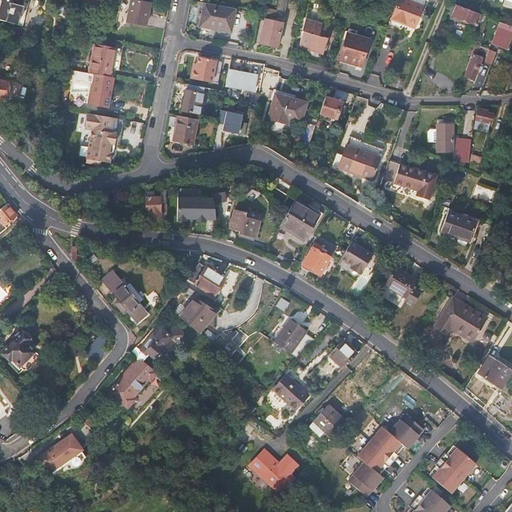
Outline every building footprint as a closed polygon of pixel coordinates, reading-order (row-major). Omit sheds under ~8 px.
[(23,0),(0,0),(0,1),(0,16),(18,20),(23,0)] [(150,4),(131,0),(127,23),(146,27),(150,4)] [(286,0),(279,0),(276,19),(283,20),(286,0)] [(422,10),(397,1),(390,22),(409,29),(410,27),(415,29),(422,10)] [(204,4),(234,11),(234,8),(204,2),(204,4)] [(230,32),(234,11),(204,4),(200,27),(230,32)] [(478,14),(449,4),(445,13),(453,16),(452,17),(475,24),(478,14)] [(300,48),(311,51),(318,25),(305,21),(302,33),(303,33),(300,48)] [(511,26),(499,22),(492,44),(507,49),(511,36),(511,26)] [(273,25),(264,23),(260,42),(268,43),(267,47),(277,49),(282,27),(273,25)] [(327,27),(318,25),(311,51),(324,54),(328,39),(324,38),(327,27)] [(369,42),(347,35),(339,60),(361,67),(369,42)] [(480,46),(474,44),(471,54),(473,55),(477,56),(478,51),(480,46)] [(95,61),(120,65),(123,50),(96,45),(90,75),(93,75),(95,61)] [(496,52),(480,46),(478,51),(488,55),(485,62),(491,64),(496,52)] [(477,56),(473,55),(464,77),(473,80),(477,69),(481,58),(477,56)] [(213,59),(195,56),(192,68),(189,67),(187,77),(209,82),(213,59)] [(219,61),(213,59),(209,82),(215,83),(219,61)] [(119,71),(120,65),(95,61),(93,75),(111,79),(113,70),(119,71)] [(232,86),(235,71),(228,70),(225,85),(232,86)] [(235,71),(232,86),(253,90),(256,75),(235,71)] [(111,79),(93,75),(90,75),(72,72),(71,79),(75,79),(74,84),(90,86),(90,85),(94,86),(91,100),(90,106),(109,110),(114,80),(111,79)] [(9,77),(0,75),(0,97),(1,98),(1,95),(7,95),(9,77)] [(186,83),(185,88),(203,92),(204,87),(186,83)] [(90,86),(74,84),(72,96),(91,100),(94,86),(90,85),(90,86)] [(197,119),(203,92),(185,88),(180,116),(197,119)] [(308,101),(273,92),(265,119),(287,125),(288,122),(301,125),(308,101)] [(343,104),(327,98),(320,114),(337,120),(343,104)] [(492,113),(478,109),(475,118),(477,119),(475,126),(488,130),(492,113)] [(226,111),(220,110),(217,124),(223,125),(222,132),(239,136),(242,118),(226,114),(226,111)] [(117,119),(88,114),(85,129),(92,130),(86,161),(109,165),(111,154),(109,154),(110,145),(113,146),(115,146),(117,135),(115,135),(117,119)] [(197,124),(175,120),(170,145),(192,150),(197,124)] [(445,124),(438,124),(438,128),(438,142),(438,151),(453,151),(453,124),(445,124)] [(438,128),(431,128),(428,131),(428,142),(438,142),(438,128)] [(381,149),(349,138),(347,145),(379,155),(381,149)] [(470,139),(458,139),(456,161),(469,161),(470,139)] [(379,155),(347,145),(339,168),(371,179),(379,155)] [(481,161),(471,157),(470,168),(477,170),(481,161)] [(394,182),(400,163),(388,159),(382,178),(394,182)] [(438,176),(400,163),(394,182),(419,190),(418,196),(430,200),(438,176)] [(288,194),(273,185),(264,199),(279,208),(288,194)] [(222,192),(220,186),(208,188),(210,198),(211,202),(224,199),(222,196),(222,192)] [(199,189),(177,189),(177,222),(206,222),(206,220),(215,220),(211,202),(210,198),(199,198),(199,189)] [(160,219),(159,199),(145,199),(145,215),(148,215),(148,220),(160,219)] [(318,215),(295,200),(279,226),(302,240),(318,215)] [(4,224),(16,213),(7,203),(0,209),(0,232),(7,227),(4,224)] [(243,213),(234,211),(230,229),(239,231),(239,234),(255,237),(258,220),(243,217),(243,213)] [(477,221),(448,211),(441,233),(470,242),(477,221)] [(380,257),(359,243),(350,259),(360,266),(359,267),(369,274),(380,257)] [(318,251),(312,248),(301,266),(318,277),(329,258),(318,251)] [(200,262),(189,280),(214,295),(224,278),(200,262)] [(417,279),(395,266),(383,285),(380,283),(376,291),(391,301),(396,293),(405,298),(417,279)] [(369,274),(359,267),(357,270),(368,276),(369,274)] [(101,279),(137,321),(147,312),(112,270),(101,279)] [(182,316),(191,323),(196,328),(201,332),(217,311),(196,297),(182,316)] [(487,319),(453,298),(435,327),(448,334),(451,329),(472,342),(487,319)] [(290,320),(275,342),(291,352),(306,331),(290,320)] [(136,345),(130,352),(137,358),(141,362),(144,359),(149,353),(155,357),(162,347),(164,349),(169,349),(172,348),(179,340),(182,340),(182,333),(181,326),(169,327),(166,331),(161,327),(156,334),(153,332),(140,350),(136,345)] [(16,361),(18,364),(33,349),(27,342),(30,338),(22,329),(13,339),(1,351),(10,359),(12,357),(16,361)] [(87,350),(97,359),(109,347),(98,338),(87,350)] [(357,353),(342,339),(327,355),(343,368),(357,353)] [(502,363),(490,356),(479,374),(501,387),(511,369),(502,363)] [(151,380),(158,371),(154,367),(144,359),(141,362),(137,358),(109,391),(129,407),(135,399),(133,397),(149,379),(151,380)] [(511,368),(511,365),(503,361),(502,363),(511,369),(511,368)] [(287,375),(274,389),(295,410),(308,395),(287,375)] [(511,402),(498,392),(490,406),(505,416),(508,411),(511,414),(511,402)] [(329,406),(309,427),(320,437),(325,432),(334,440),(349,425),(348,424),(329,406)] [(371,442),(358,457),(365,462),(349,481),(367,497),(373,490),(377,486),(384,478),(377,472),(384,464),(389,468),(394,462),(399,456),(394,452),(402,443),(408,449),(415,441),(419,437),(424,430),(406,414),(390,433),(383,427),(371,442)] [(71,434),(38,457),(49,472),(82,449),(71,434)] [(433,478),(451,493),(464,479),(476,464),(458,448),(450,457),(446,453),(441,459),(435,465),(440,469),(433,478)] [(251,467),(254,471),(278,495),(294,480),(289,474),(297,467),(288,457),(280,465),(270,455),(265,451),(251,467)] [(413,511),(445,511),(450,506),(432,490),(424,499),(420,495),(415,501),(410,507),(414,511),(413,511)]
